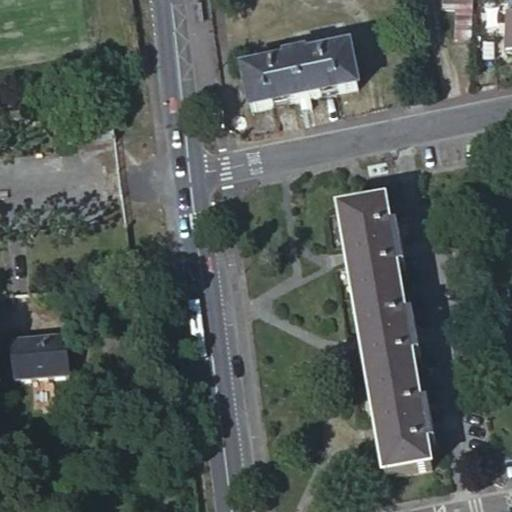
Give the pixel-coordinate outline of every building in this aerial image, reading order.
[(471,42),(472,0),(443,0),(443,11),(456,12),(455,42),(471,42)] [(488,63),(489,35),(473,35),(473,62),(488,63)] [(357,92),(347,42),(299,51),(300,57),(287,59),(288,63),(242,72),(249,114),(357,92)] [(115,135),(112,117),(67,123),(69,142),(115,135)] [(340,214),(345,241),(385,480),(433,472),(428,447),(434,446),(428,407),(421,408),(413,359),(419,358),(413,319),(406,320),(398,271),(404,270),(399,237),(398,231),(391,232),(387,206),(340,214)] [(66,338),(11,343),(14,381),(69,377),(66,338)]
